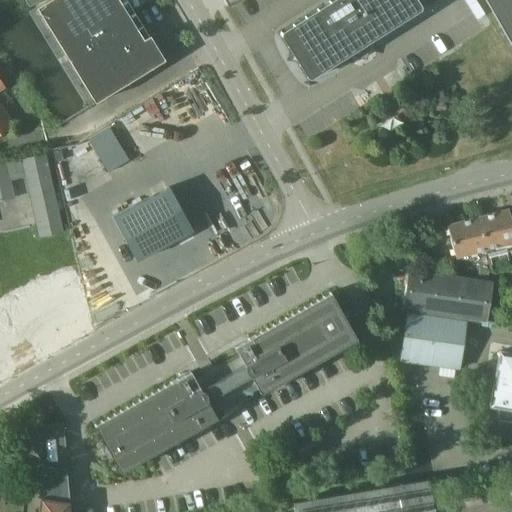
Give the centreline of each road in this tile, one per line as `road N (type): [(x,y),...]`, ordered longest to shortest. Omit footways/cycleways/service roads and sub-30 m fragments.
road 1 (unknown): [(349,271),(364,305),(365,349),(356,374),(335,391),(117,484),(83,478),(70,416)]
road 2 (tertiary): [(0,399),(315,233)]
road 3 (unknown): [(70,416),(349,271)]
road 4 (unclassified): [(315,233),(184,0)]
road 5 (unknown): [(452,0),(451,22),(437,35),(263,140)]
road 6 (unknown): [(511,466),(464,457),(442,441),(441,425),(467,356),(479,343),(511,334)]
road 7 (tertiary): [(315,233),(511,174)]
